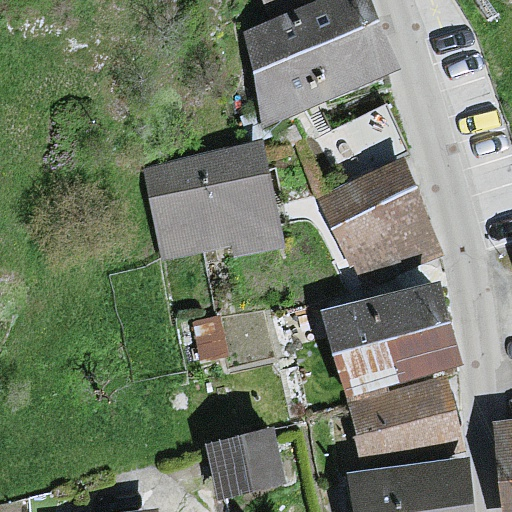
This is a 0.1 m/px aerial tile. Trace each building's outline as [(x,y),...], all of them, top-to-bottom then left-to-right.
[(363,0),(339,0),(245,39),(276,115),(392,67),(363,0)] [(273,152),(146,178),(166,275),(293,250),(273,152)] [(400,170),(328,205),(365,283),(438,248),(400,170)] [(433,288),(330,319),(352,391),(455,359),(433,288)] [(446,388),(353,407),(365,464),(458,445),(446,388)] [(511,511),(511,423),(502,425),(510,511),(511,511)] [(286,443),(215,456),(225,511),(296,498),(286,443)] [(470,511),(464,465),(355,479),(359,511),(470,511)]
